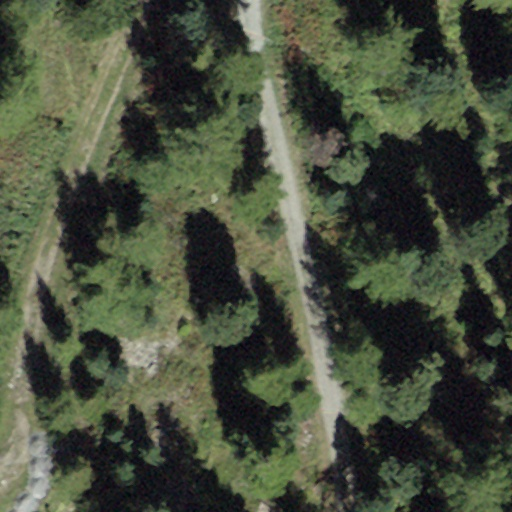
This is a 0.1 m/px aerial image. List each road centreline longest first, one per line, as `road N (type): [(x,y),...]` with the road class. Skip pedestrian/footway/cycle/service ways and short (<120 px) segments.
road 1 (track): [(259,0),(352,511)]
road 2 (track): [(0,439),(27,427),(30,328),(143,0)]
